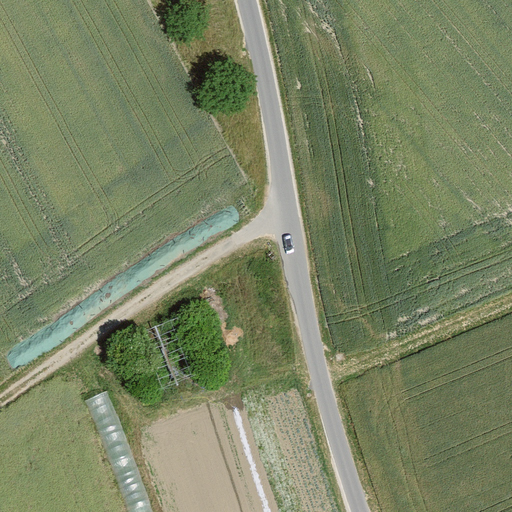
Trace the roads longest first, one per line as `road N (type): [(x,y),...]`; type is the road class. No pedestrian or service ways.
road 1 (unclassified): [(361,511),(329,420),(262,42),(246,0)]
road 2 (track): [(290,203),(0,401)]
